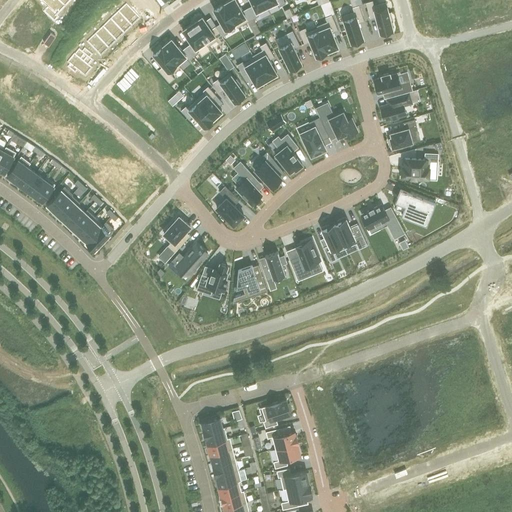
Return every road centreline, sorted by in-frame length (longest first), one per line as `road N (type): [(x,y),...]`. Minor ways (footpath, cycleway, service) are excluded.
road 1 (residential): [(478,225),(427,259),(311,312),(169,357),(117,386)]
road 2 (residential): [(0,189),(91,266),(112,255),(178,181)]
road 3 (residential): [(178,181),(260,102),(355,60)]
road 4 (residential): [(294,380),(187,412),(209,511)]
road 5 (residential): [(294,380),(486,311)]
road 6 (residential): [(329,501),(511,433)]
road 7 (residential): [(429,44),(478,225)]
road 8 (tertiary): [(117,386),(76,321),(0,245)]
road 9 (residential): [(251,236),(376,185),(376,145)]
road 10 (tertiary): [(0,269),(64,335),(102,394)]
road 11 (residential): [(251,236),(303,182),(376,145)]
road 12 (tertiary): [(163,511),(117,386)]
road 13 (residential): [(329,501),(294,380)]
road 14 (tertiary): [(102,394),(144,511)]
